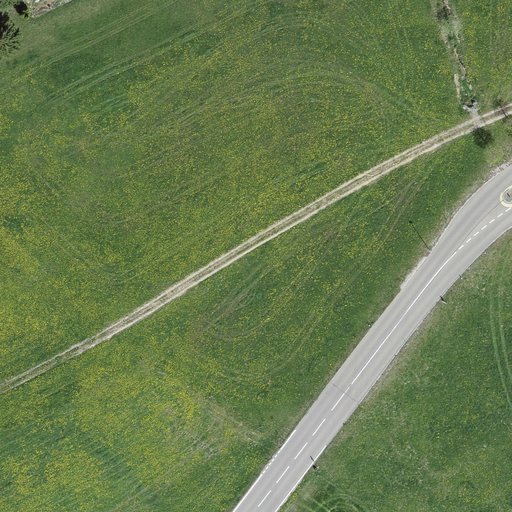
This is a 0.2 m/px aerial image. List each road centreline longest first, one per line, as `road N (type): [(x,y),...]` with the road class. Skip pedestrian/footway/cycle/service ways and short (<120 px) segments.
road 1 (track): [(511,110),(355,186),(162,307)]
road 2 (secondary): [(445,272),(260,511)]
